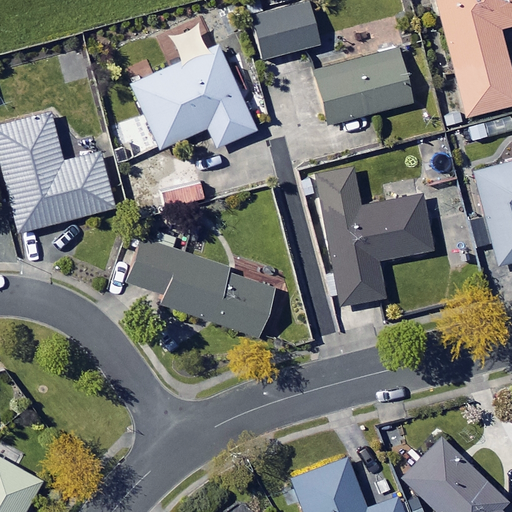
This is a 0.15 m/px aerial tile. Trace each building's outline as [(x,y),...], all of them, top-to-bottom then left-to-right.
[(321,45),(308,0),(252,16),(265,61),(321,45)] [(511,26),(511,0),(437,0),(467,118),(511,106),(511,74),(501,29),(511,26)] [(256,132),(221,49),(134,86),(161,149),(210,129),(218,148),(256,132)] [(412,103),(399,49),(315,71),(329,124),(412,103)] [(63,164),(50,114),(0,127),(0,152),(20,233),(115,209),(102,154),(63,164)] [(453,179),(446,148),(422,154),(430,185),(453,179)] [(511,162),(475,173),(500,267),(511,263),(511,162)] [(359,208),(351,169),(316,176),(341,307),(384,298),(377,262),(432,251),(421,196),(359,208)] [(199,202),(195,185),(163,192),(167,209),(199,202)] [(276,289),(144,241),(129,283),(165,295),(162,303),(258,337),(276,289)] [(506,503),(441,440),(403,478),(438,511),(503,511),(500,509),(506,503)] [(0,511),(25,511),(43,481),(0,457),(0,511)] [(367,508),(348,458),(292,479),(304,511),(405,511),(399,496),(367,508)]
